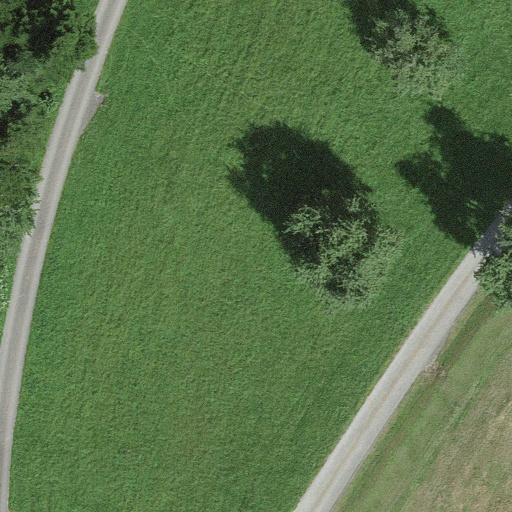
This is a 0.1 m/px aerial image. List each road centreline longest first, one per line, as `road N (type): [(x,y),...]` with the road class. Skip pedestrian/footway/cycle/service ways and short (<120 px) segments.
road 1 (track): [(116,0),(42,217),(0,447)]
road 2 (track): [(311,511),(387,391),(511,222)]
